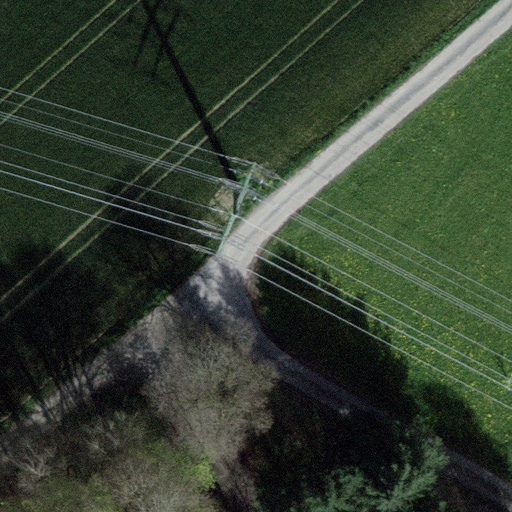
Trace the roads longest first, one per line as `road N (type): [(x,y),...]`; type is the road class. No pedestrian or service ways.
road 1 (track): [(302,511),(191,295),(0,448)]
road 2 (residential): [(511,6),(191,295)]
road 3 (track): [(214,273),(256,340),(487,511)]
